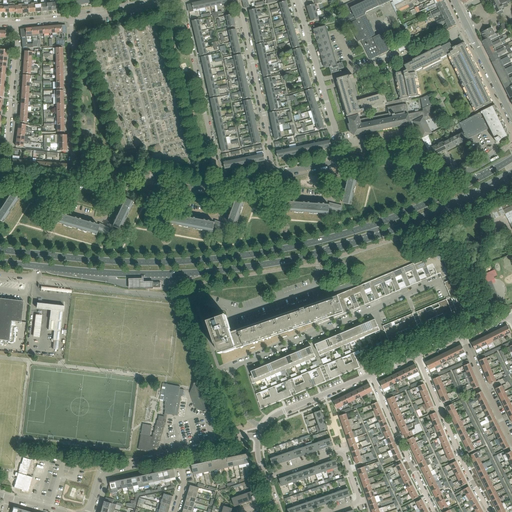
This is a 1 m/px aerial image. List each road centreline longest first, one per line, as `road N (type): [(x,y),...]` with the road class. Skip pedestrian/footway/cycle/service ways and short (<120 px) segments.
road 1 (secondary): [(365,227),(204,260),(93,261),(0,250)]
road 2 (unclassified): [(29,279),(243,310),(312,286),(319,253)]
road 3 (unclassified): [(263,427),(247,418),(231,367),(441,282),(447,295)]
road 4 (secondary): [(39,267),(180,274),(319,253)]
road 5 (residential): [(180,0),(219,184)]
road 6 (residential): [(274,173),(237,0)]
road 7 (residential): [(489,511),(417,356)]
road 8 (residential): [(70,182),(69,18)]
road 9 (residential): [(16,23),(6,177)]
road 10 (secondary): [(371,237),(511,177)]
road 11 (residential): [(434,511),(371,374)]
road 12 (unclassified): [(263,427),(273,415),(371,374)]
